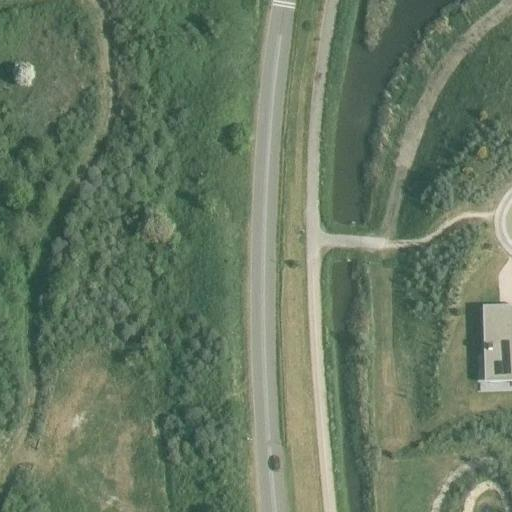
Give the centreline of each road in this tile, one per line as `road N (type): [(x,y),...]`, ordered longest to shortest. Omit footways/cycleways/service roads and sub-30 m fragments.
road 1 (unclassified): [(328,511),(311,239),(313,147),(333,0)]
road 2 (tertiary): [(277,511),(264,400),(263,246),(284,0)]
